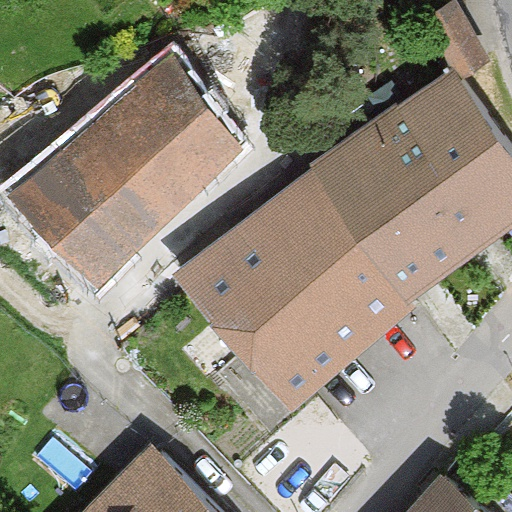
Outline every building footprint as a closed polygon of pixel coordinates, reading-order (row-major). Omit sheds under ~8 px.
[(491,49),(461,0),(432,0),(422,7),(451,55),(460,69),(491,49)] [(245,128),(169,50),(129,88),(102,60),(23,90),(65,134),(14,183),(98,269),(245,128)] [(451,55),(311,158),(409,291),(511,215),(511,139),(460,69),(451,55)] [(311,158),(177,264),(287,402),(363,342),(419,298),(409,291),(311,158)] [(234,511),(152,431),(71,511),(234,511)] [(498,511),(448,468),(409,511),(498,511)]
